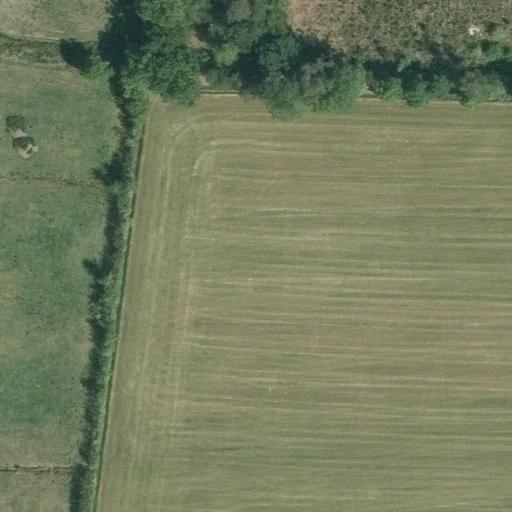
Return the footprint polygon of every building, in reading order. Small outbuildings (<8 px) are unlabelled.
[(11,0),(0,0),(0,17),(13,16),(11,0)] [(147,9),(146,0),(132,0),(132,8),(147,9)] [(24,8),(25,19),(48,18),(48,7),(24,8)] [(81,8),(80,34),(93,35),(94,8),(81,8)] [(154,20),(142,19),(139,50),(152,51),(154,20)] [(25,43),(50,43),(49,22),(25,22),(25,43)] [(49,80),(49,54),(24,54),(24,67),(37,67),(37,80),(49,80)] [(71,56),(70,82),(88,83),(89,57),(71,56)] [(107,104),(124,104),(125,60),(108,60),(107,104)] [(119,119),(118,129),(134,131),(135,121),(119,119)] [(114,146),(116,131),(96,129),(94,144),(114,146)] [(41,176),(42,140),(29,139),(28,151),(17,151),(17,176),(41,176)] [(81,177),(84,145),(63,143),(60,175),(81,177)] [(120,151),(127,152),(127,148),(97,147),(96,180),(119,181),(120,151)] [(62,193),(62,195),(44,195),(44,224),(74,224),(74,193),(62,193)] [(80,210),(123,211),(123,195),(81,194),(80,210)] [(83,242),(82,275),(108,275),(109,243),(83,242)] [(0,304),(23,308),(27,281),(0,276),(0,304)] [(41,280),(38,309),(79,313),(80,297),(66,296),(67,283),(41,280)] [(0,323),(0,340),(28,341),(28,324),(0,323)] [(57,326),(33,325),(32,351),(55,353),(57,326)] [(107,370),(109,329),(96,329),(95,370),(107,370)] [(75,411),(77,384),(66,383),(64,411),(75,411)] [(98,434),(99,422),(70,419),(69,432),(98,434)] [(37,497),(36,482),(3,483),(4,499),(37,497)] [(88,502),(89,487),(46,486),(45,501),(88,502)]
